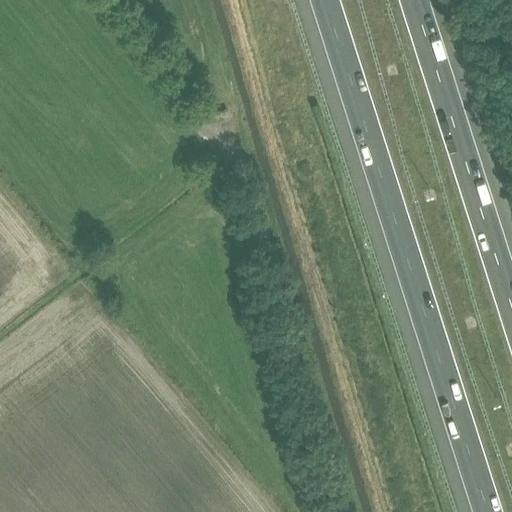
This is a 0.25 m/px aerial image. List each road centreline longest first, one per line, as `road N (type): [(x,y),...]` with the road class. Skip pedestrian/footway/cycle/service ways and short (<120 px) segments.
road 1 (motorway): [(323,0),(486,511)]
road 2 (motorway): [(511,310),(413,0)]
